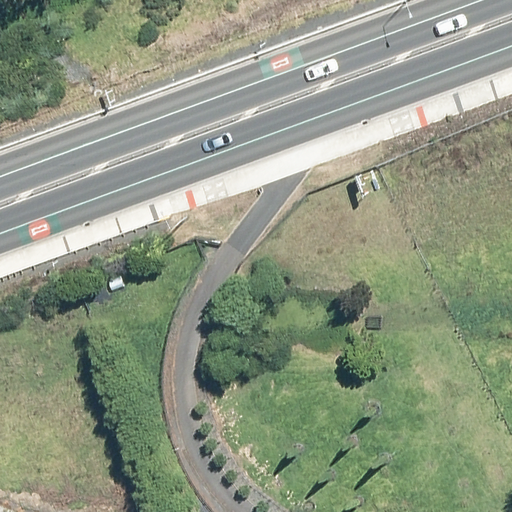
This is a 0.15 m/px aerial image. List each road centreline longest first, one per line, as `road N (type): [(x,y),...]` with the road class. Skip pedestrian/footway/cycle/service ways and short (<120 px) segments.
road 1 (trunk): [(511,37),(0,219)]
road 2 (trunk): [(0,169),(479,0)]
